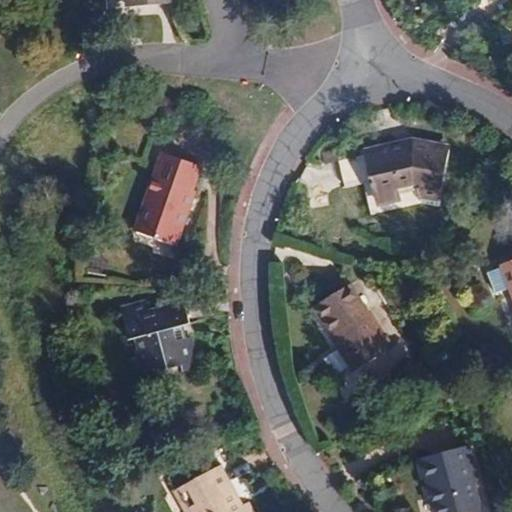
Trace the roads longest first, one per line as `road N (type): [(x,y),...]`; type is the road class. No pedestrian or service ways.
road 1 (residential): [(336,511),(281,433),(252,327),(250,271),(270,168),(291,131),(330,95),(374,76)]
road 2 (residential): [(374,76),(435,84),(511,120)]
